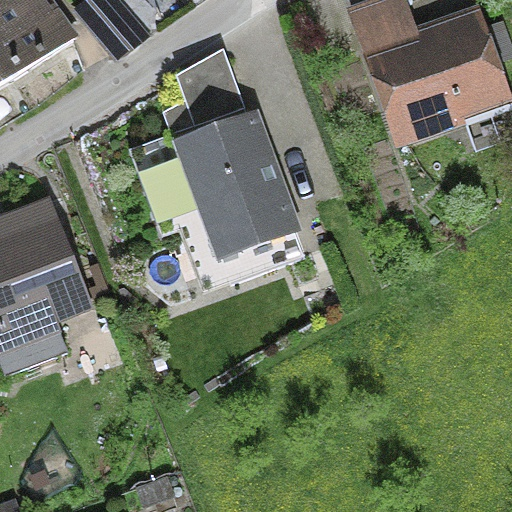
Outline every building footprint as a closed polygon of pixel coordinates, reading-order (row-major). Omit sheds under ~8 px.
[(52,0),(0,0),(0,87),(77,37),(52,0)] [(149,35),(119,0),(84,0),(73,9),(117,61),(149,35)] [(410,0),(358,0),(339,7),(396,155),(511,111),(472,10),(422,30),(410,0)] [(247,116),(171,145),(217,267),(293,239),(247,116)] [(46,213),(0,228),(0,369),(89,339),(46,213)]
